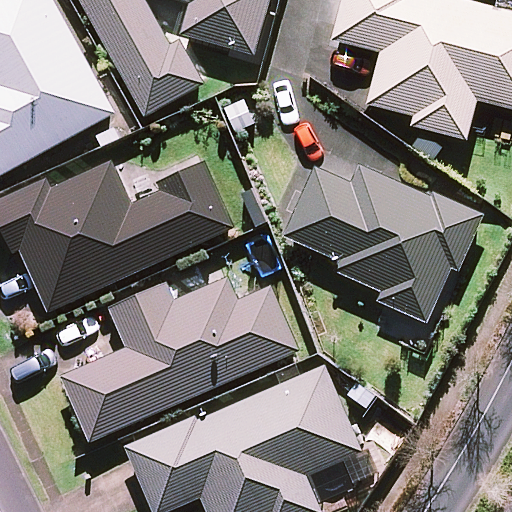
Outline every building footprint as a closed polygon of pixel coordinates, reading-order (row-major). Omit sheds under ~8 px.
[(0,0),(0,177),(117,114),(55,0),(0,0)] [(199,89),(195,83),(206,77),(187,42),(176,48),(149,0),(184,0),(195,3),(187,35),(259,53),(272,0),(85,0),(149,117),(199,89)] [(346,0),(336,38),(386,52),(372,103),(418,116),(416,125),(470,139),(481,99),(511,107),(511,15),(435,0),(346,0)] [(203,165),(162,185),(165,191),(135,206),(132,199),(113,161),(58,188),(53,177),(0,203),(0,219),(18,256),(24,253),(54,316),(234,228),(203,165)] [(485,216),(366,167),(359,184),(321,168),(292,238),(349,261),(344,273),(385,290),(380,300),(432,322),(455,267),(463,270),(485,216)] [(241,300),(231,278),(184,299),(177,282),(115,309),(132,349),(67,377),(95,442),(302,351),(274,286),(241,300)] [(329,367),(206,419),(203,413),(129,444),(134,455),(158,511),(169,511),(205,496),(212,511),(325,511),(309,475),(365,451),(329,367)]
